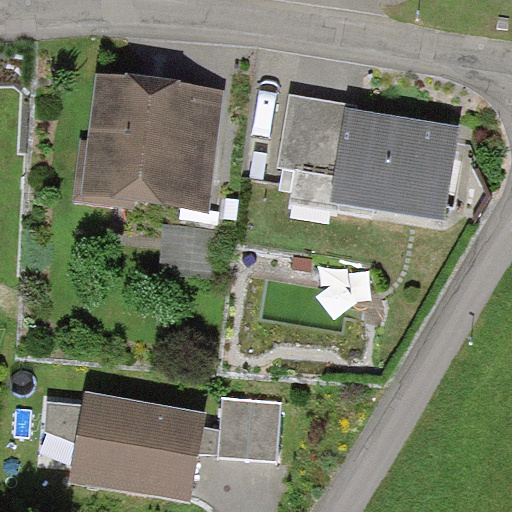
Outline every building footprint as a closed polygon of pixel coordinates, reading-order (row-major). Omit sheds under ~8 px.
[(102,79),(90,169),(79,168),(74,203),(136,212),(137,203),(208,213),(223,95),(102,79)] [(281,170),(335,179),(345,113),(356,114),(357,109),(292,98),(281,170)] [(335,179),(331,207),(446,226),(461,131),(431,126),(356,114),(345,113),(335,179)] [(219,233),(164,229),(160,277),(215,281),(219,233)] [(89,395),(87,407),(47,405),(45,433),(77,449),(70,488),(189,509),(200,456),(220,458),(222,432),(203,430),(206,416),(89,395)] [(282,404),(225,400),(222,432),(220,458),(278,463),(282,404)]
